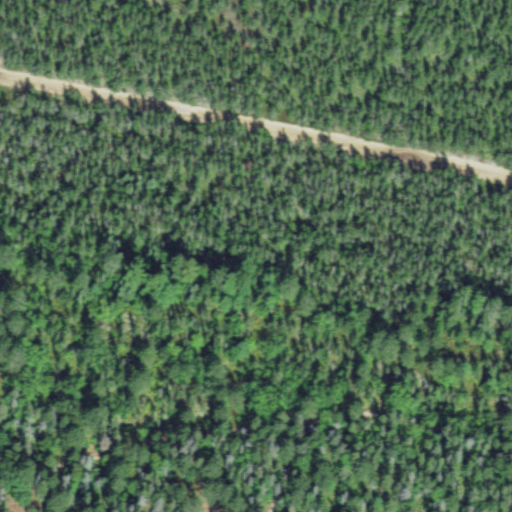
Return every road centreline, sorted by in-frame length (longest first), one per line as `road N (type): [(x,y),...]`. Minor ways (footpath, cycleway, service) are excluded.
road 1 (track): [(511,182),(0,76)]
road 2 (track): [(0,489),(459,448),(511,460)]
